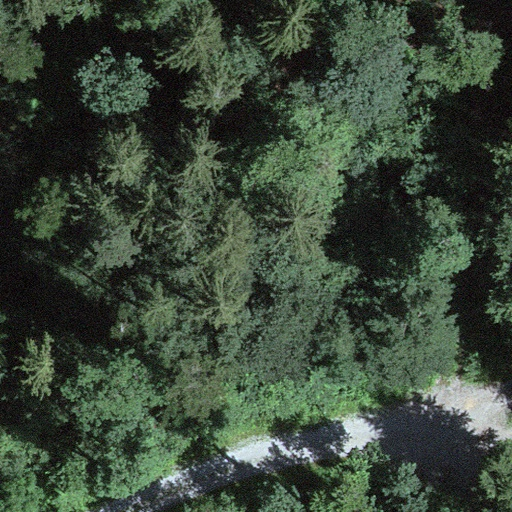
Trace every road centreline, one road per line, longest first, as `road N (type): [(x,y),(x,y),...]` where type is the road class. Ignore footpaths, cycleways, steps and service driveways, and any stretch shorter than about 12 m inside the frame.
road 1 (track): [(113,511),(292,443),(341,435),(511,450)]
road 2 (track): [(511,62),(478,126),(478,201),(430,421)]
road 3 (track): [(396,435),(511,389)]
